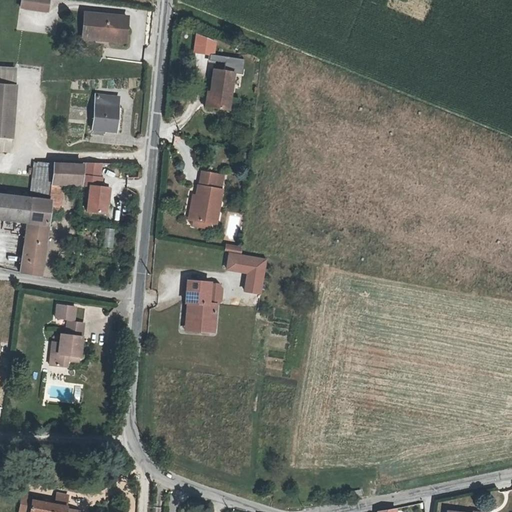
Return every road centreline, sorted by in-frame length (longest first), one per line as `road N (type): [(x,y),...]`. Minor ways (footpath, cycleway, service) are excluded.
road 1 (tertiary): [(135,296),(164,0)]
road 2 (tertiary): [(167,475),(141,456),(128,430),(135,296)]
road 3 (residential): [(332,511),(511,472)]
road 4 (unclassified): [(0,272),(135,296)]
